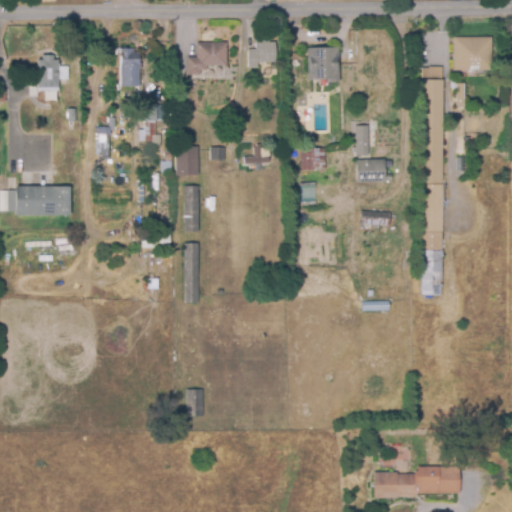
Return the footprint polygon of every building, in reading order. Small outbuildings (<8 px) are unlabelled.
[(259,67),(250,67),(250,47),(256,47),(256,40),(260,40),(260,37),(269,37),(269,40),(277,40),(276,61),(259,61),(259,67)] [(453,38),(453,72),(493,73),(493,39),(453,38)] [(188,73),(188,56),(198,55),(197,41),(227,40),(228,63),(207,64),(207,68),(201,68),(201,73),(188,73)] [(141,86),(123,85),(123,66),(120,66),(121,45),(135,46),(135,50),(143,50),(142,69),(141,86)] [(328,82),(328,78),(308,79),(307,46),(338,45),(339,81),(328,82)] [(53,94),(43,94),(43,90),(38,89),(38,59),(42,59),(42,53),(53,54),(53,60),(60,60),(60,86),(58,86),(58,90),(53,90),(53,94)] [(428,69),(428,82),(422,82),(421,296),(443,297),(443,82),(442,68),(428,69)] [(465,106),(455,106),(455,81),(465,81),(465,106)] [(161,141),(139,140),(140,104),(162,104),(161,141)] [(359,154),(356,124),(367,123),(369,153),(359,154)] [(172,136),(164,135),(164,128),(173,129),(172,136)] [(101,157),(101,153),(97,153),(96,134),(106,133),(107,141),(109,141),(110,157),(101,157)] [(176,175),(175,145),(198,144),(199,174),(176,175)] [(211,160),(210,146),(225,145),(225,159),(211,160)] [(262,165),(257,164),(257,163),(246,162),(247,155),(255,155),(256,145),(271,146),(270,162),(262,161),(262,165)] [(303,170),(301,147),(325,145),(326,168),(303,170)] [(173,170),(163,170),(163,159),(167,159),(167,149),(173,149),(173,170)] [(358,181),(357,159),(387,157),(388,171),(392,171),(393,179),(358,181)] [(299,202),(314,201),(313,182),(298,183),(299,202)] [(70,214),(16,214),(16,210),(8,210),(8,188),(17,188),(17,184),(70,184),(70,214)] [(199,230),(185,230),(186,184),(201,185),(199,230)] [(391,225),(361,224),(362,209),(391,211),(391,225)] [(173,252),(144,253),(144,239),(173,238),(173,252)] [(200,323),(186,323),(185,242),(199,242),(200,323)] [(363,310),(362,293),(370,293),(370,300),(390,299),(391,309),(363,310)] [(187,416),(186,387),(203,387),(204,415),(187,416)] [(366,414),(365,399),(372,399),(372,403),(392,403),(392,414),(366,414)] [(398,497),(375,497),(376,470),(398,471),(398,472),(416,473),(416,470),(418,470),(418,465),(439,466),(439,465),(460,465),(459,492),(418,491),(418,496),(398,495),(398,497)]
